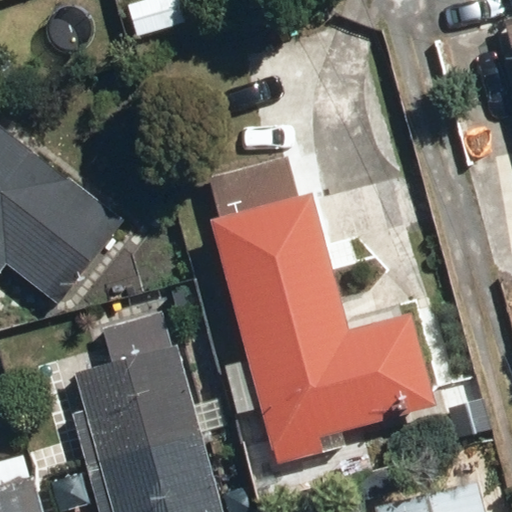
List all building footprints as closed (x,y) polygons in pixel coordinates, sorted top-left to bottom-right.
[(511,35),(498,39),(511,87),(511,35)] [(0,276),(9,262),(79,304),(141,200),(0,114),(0,276)] [(299,150),(218,175),(291,457),(456,415),(427,304),(366,320),(332,185),(309,190),(299,150)] [(108,511),(236,511),(175,300),(56,334),(108,511)] [(0,511),(64,511),(48,444),(0,456),(0,511)] [(393,511),(509,511),(501,477),(391,503),(393,511)]
